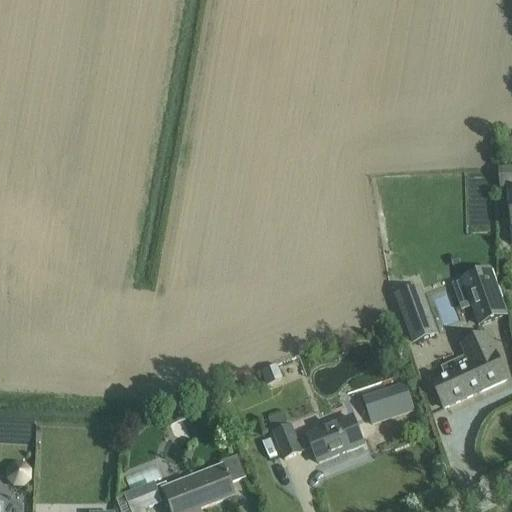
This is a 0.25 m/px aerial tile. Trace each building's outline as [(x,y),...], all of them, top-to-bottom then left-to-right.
[(511,159),(493,164),(493,179),(500,178),(501,190),(511,188),(511,159)] [(465,281),(452,286),(462,312),(474,307),(481,326),(505,317),(493,283),(489,272),(465,281)] [(421,291),(400,298),(416,345),(437,338),(421,291)] [(482,393),(507,381),(487,337),(463,348),(468,358),(443,369),(447,378),(433,384),(445,410),(473,397),(472,394),(481,390),(482,393)] [(283,382),(277,367),(261,373),(267,388),(283,382)] [(406,374),(344,394),(349,409),(410,388),(406,374)] [(184,423),(178,407),(163,414),(169,429),(184,423)] [(319,465),(363,447),(352,419),(308,437),(309,439),(297,444),(286,415),(269,421),(285,461),(302,455),(301,453),(312,449),(319,465)] [(220,464),(222,469),(162,492),(169,511),(196,511),(233,498),(228,486),(245,479),(237,458),(220,464)] [(124,495),(115,499),(120,511),(144,511),(143,510),(152,507),(161,504),(157,494),(154,486),(142,490),(141,489),(124,495)]
